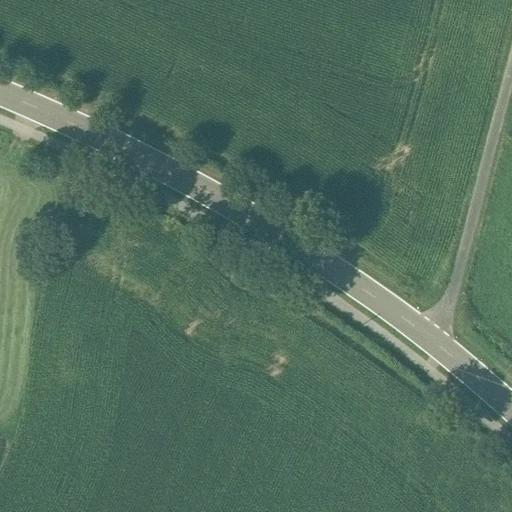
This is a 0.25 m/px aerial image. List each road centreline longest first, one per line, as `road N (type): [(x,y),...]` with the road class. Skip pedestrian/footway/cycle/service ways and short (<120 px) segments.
road 1 (tertiary): [(431,340),(209,194),(0,92)]
road 2 (unclassified): [(511,62),(446,310),(431,340)]
